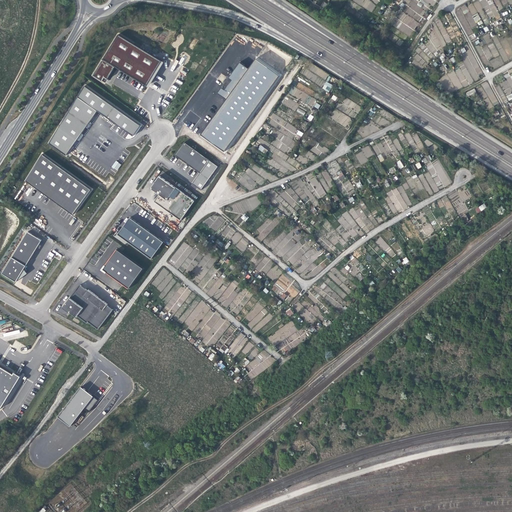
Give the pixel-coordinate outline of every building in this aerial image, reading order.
[(351,0),(372,12),(379,0),(351,0)] [(403,12),(393,25),(409,37),(419,22),(418,21),(426,11),(416,4),(418,2),(415,0),(412,0),(403,12)] [(480,0),(488,20),(499,16),(492,0),(480,0)] [(468,6),(476,22),(477,21),(479,25),(482,24),(472,3),(468,6)] [(483,36),(486,43),(491,41),(488,34),(483,36)] [(145,86),(160,61),(116,35),(91,76),(100,81),(101,81),(104,83),(106,79),(106,80),(112,69),(112,68),(108,66),(108,64),(113,67),(145,86)] [(488,59),(493,57),(487,45),(482,48),(488,59)] [(277,76),(255,60),(201,135),(223,151),(277,76)] [(160,61),(145,86),(147,87),(151,81),(162,62),(160,61)] [(311,63),(303,74),(320,87),(328,76),(311,63)] [(448,72),(455,90),(480,79),(478,75),(482,73),(479,65),(468,70),(465,65),(448,72)] [(511,75),(504,75),(507,80),(500,83),(508,101),(511,99),(511,91),(510,88),(511,89),(511,75)] [(329,92),(333,85),(325,81),(322,89),(329,92)] [(487,81),(482,84),(493,106),(498,103),(487,81)] [(312,97),(315,92),(299,82),(295,88),(293,87),(289,93),(311,106),(316,99),(312,97)] [(497,86),(503,102),(506,100),(500,85),(497,86)] [(86,86),(42,139),(66,154),(99,112),(132,135),(140,124),(86,86)] [(285,97),(282,104),(296,110),(299,103),(285,97)] [(330,117),(346,127),(351,119),(336,109),(330,117)] [(293,134),(297,128),(273,113),(270,117),(271,119),(268,123),(281,132),(277,139),(290,147),(294,141),(292,140),(295,135),(293,134)] [(411,150),(416,149),(410,132),(406,134),(411,150)] [(419,150),(423,148),(418,134),(413,136),(419,150)] [(381,142),(372,146),(377,156),(386,151),(387,154),(397,149),(398,151),(402,149),(397,138),(392,141),(383,146),(381,142)] [(174,155),(199,173),(208,160),(183,142),(177,150),(174,155)] [(326,155),(329,150),(316,143),(311,151),(319,155),(321,152),(326,155)] [(266,154),(268,150),(260,145),(258,150),(266,154)] [(368,161),(366,158),(373,155),(369,145),(362,149),(363,151),(355,154),(361,165),(368,161)] [(50,158),(36,148),(17,179),(30,188),(50,158)] [(305,156),(312,160),(315,156),(308,151),(305,156)] [(70,171),(50,158),(30,188),(49,200),(70,171)] [(450,184),(439,159),(426,165),(431,175),(437,173),(443,187),(450,184)] [(111,167),(117,170),(121,164),(116,161),(111,167)] [(326,170),(322,173),(330,188),(334,185),(326,170)] [(340,170),(336,174),(341,180),(345,176),(340,170)] [(64,210),(84,181),(70,171),(49,200),(64,210)] [(430,172),(425,173),(433,193),(438,191),(430,172)] [(423,174),(418,176),(419,179),(415,181),(419,190),(425,187),(429,195),(433,194),(423,174)] [(245,175),(243,178),(241,177),(239,182),(247,187),(248,185),(251,187),(254,181),(245,175)] [(153,201),(179,220),(193,201),(158,176),(149,188),(153,191),(154,190),(155,191),(155,192),(158,194),(153,201)] [(312,203),(326,193),(320,183),(318,182),(315,177),(308,181),(309,182),(304,184),(302,181),(300,179),(296,184),(292,187),(295,192),(290,188),(279,195),(276,199),(286,207),(289,204),(293,207),(297,202),(307,211),(300,201),(306,197),(307,196),(308,197),(312,203)] [(342,184),(347,192),(354,189),(349,180),(342,184)] [(397,188),(397,187),(386,193),(388,197),(385,198),(394,215),(408,208),(407,206),(411,204),(401,186),(397,188)] [(183,193),(194,200),(197,196),(185,189),(183,193)] [(485,204),(475,208),(477,213),(487,209),(485,204)] [(349,210),(354,219),(359,217),(353,208),(349,210)] [(337,220),(354,237),(357,234),(355,232),(361,227),(346,212),(337,220)] [(205,224),(217,231),(224,220),(218,216),(216,219),(211,215),(205,224)] [(260,233),(257,237),(261,241),(279,221),(275,217),(270,222),(267,219),(257,230),(260,233)] [(110,235),(145,259),(155,243),(121,220),(118,224),(110,235)] [(233,231),(232,231),(231,227),(226,228),(226,231),(222,231),(222,236),(233,235),(233,231)] [(50,243),(30,230),(8,265),(5,263),(0,272),(0,275),(21,288),(38,262),(50,243)] [(242,251),(249,243),(241,237),(242,236),(237,232),(231,239),(237,244),(235,245),(242,251)] [(292,264),(295,266),(297,262),(306,254),(309,247),(308,246),(302,242),(300,240),(292,248),(300,234),(293,241),(290,239),(285,243),(283,241),(284,239),(278,245),(274,241),(269,246),(278,255),(284,259),(285,260),(290,262),(292,264)] [(380,236),(375,241),(386,252),(391,248),(380,236)] [(217,239),(215,242),(221,247),(224,244),(217,239)] [(183,241),(169,261),(178,268),(180,265),(189,271),(196,262),(193,260),(199,252),(183,241)] [(101,269),(127,289),(142,269),(115,249),(108,260),(101,269)] [(203,258),(212,265),(216,260),(207,253),(203,258)] [(163,269),(152,285),(161,292),(165,286),(170,289),(177,279),(163,269)] [(222,274),(213,286),(218,289),(226,278),(222,274)] [(300,291),(291,284),(292,282),(282,274),(274,284),(284,292),(285,290),(295,298),(300,291)] [(227,308),(237,293),(233,290),(237,285),(232,282),(228,288),(223,284),(219,290),(223,293),(218,301),(227,308)] [(173,316),(191,292),(182,285),(163,308),(173,316)] [(71,298),(64,309),(95,328),(107,310),(76,289),(71,298)] [(272,301),(278,305),(281,301),(274,297),(272,301)] [(211,348),(230,323),(201,300),(193,310),(189,307),(188,309),(190,311),(186,316),(184,314),(179,320),(203,339),(202,341),(211,348)] [(291,321),(268,336),(278,351),(282,348),(285,353),(302,341),(297,333),(298,332),(291,321)] [(230,327),(216,346),(226,353),(227,351),(235,356),(240,350),(247,355),(254,345),(248,341),(249,339),(239,331),(238,333),(230,327)] [(251,379),(275,363),(265,349),(260,352),(257,348),(251,352),(255,359),(245,366),(250,372),(247,374),(251,379)] [(213,353),(208,357),(212,362),(217,357),(213,353)] [(220,361),(217,365),(221,370),(225,367),(220,361)] [(0,366),(13,375),(14,372),(0,363),(0,366)] [(0,408),(1,409),(21,376),(14,372),(13,375),(0,366),(0,408)] [(89,391),(81,387),(59,418),(71,426),(84,407),(90,411),(99,398),(89,391)]
